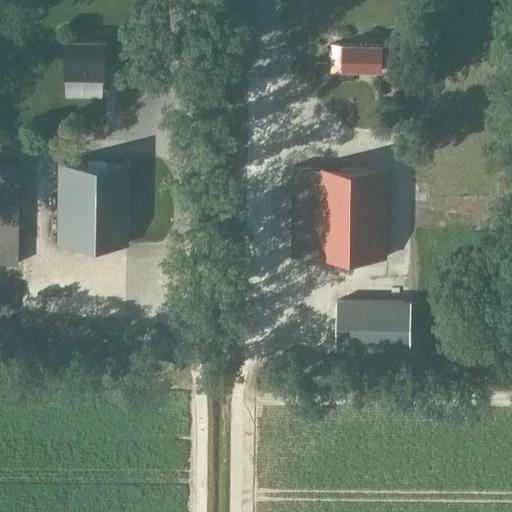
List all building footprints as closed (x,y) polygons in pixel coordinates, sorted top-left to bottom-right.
[(105,39),(66,39),(65,64),(66,64),(65,77),(104,78),(105,59),(116,60),(117,40),(105,40),(105,39)] [(382,69),(382,44),(343,43),(332,43),(331,63),(343,63),(342,68),(382,69)] [(0,263),(17,264),(18,163),(0,162),(0,263)] [(126,243),(127,164),(57,163),(57,242),(126,243)] [(316,257),(316,256),(317,167),(293,167),(292,256),(316,257)] [(317,167),(316,256),(386,257),(387,168),(317,167)] [(411,351),(412,299),(337,299),(336,350),(411,351)]
